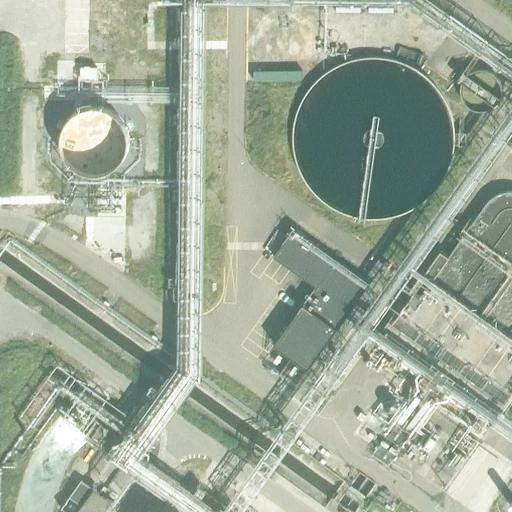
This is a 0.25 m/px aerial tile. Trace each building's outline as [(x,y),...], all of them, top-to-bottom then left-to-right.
[(71,0),(71,44),(84,44),(84,57),(93,57),(94,0),(71,0)] [(375,0),(375,21),(400,22),(401,0),(397,0),(375,0)] [(303,305),(337,329),(369,284),(293,229),(273,257),(315,287),(303,305)] [(337,329),(303,305),(262,362),(296,386),(337,329)] [(486,429),(499,417),(488,407),(476,418),(486,429)] [(135,435),(126,455),(156,469),(165,449),(135,435)] [(80,511),(107,511),(124,491),(107,478),(80,511)]
